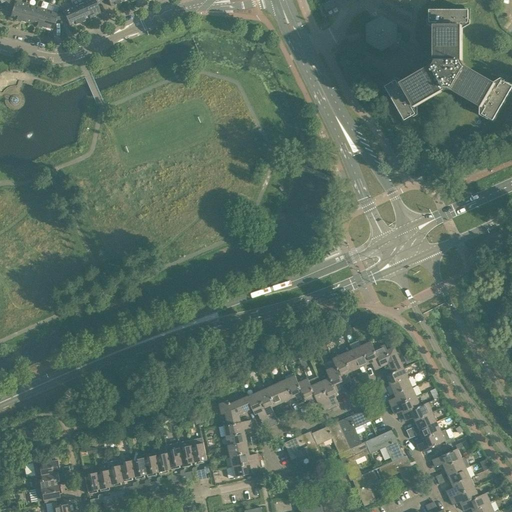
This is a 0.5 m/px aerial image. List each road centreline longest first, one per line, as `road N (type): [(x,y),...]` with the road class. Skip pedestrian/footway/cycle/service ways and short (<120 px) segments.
road 1 (unclassified): [(276,0),(381,240)]
road 2 (residential): [(434,492),(422,461),(379,402),(368,399),(269,435),(277,473)]
road 3 (unclassified): [(408,227),(348,131),(288,0)]
road 4 (tertiary): [(396,270),(457,385),(511,460)]
road 5 (secondary): [(182,325),(234,319),(396,270)]
road 6 (secondary): [(381,240),(182,325)]
road 7 (residential): [(199,6),(62,57),(0,44)]
road 8 (secondary): [(0,405),(182,325)]
road 9 (tertiary): [(511,407),(425,258)]
